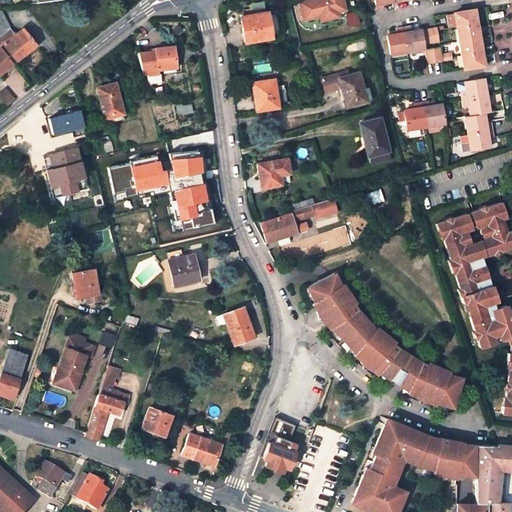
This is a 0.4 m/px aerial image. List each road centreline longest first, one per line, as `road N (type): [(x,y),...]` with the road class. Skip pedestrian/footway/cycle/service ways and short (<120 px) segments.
road 1 (tertiary): [(199,5),(232,200),(279,311),(278,369),(227,499)]
road 2 (residential): [(486,0),(389,16),(380,30),(389,78),(404,85),(511,66)]
road 3 (residential): [(227,499),(0,421)]
road 4 (secondary): [(158,0),(0,126)]
